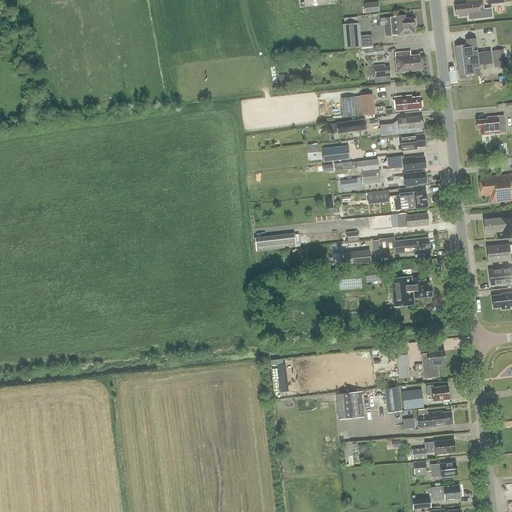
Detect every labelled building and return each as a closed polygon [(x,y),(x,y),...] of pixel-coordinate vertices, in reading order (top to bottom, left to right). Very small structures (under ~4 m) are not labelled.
[(482,0),(466,2),(467,5),(455,6),(455,15),(459,15),(459,17),(468,16),(469,20),(492,17),(491,9),(484,10),(482,0)] [(378,2),(364,3),(365,14),(379,12),(378,2)] [(396,17),(391,17),(393,36),(398,35),(398,36),(414,34),(414,27),(416,25),(416,20),(413,19),(413,18),(405,19),(405,16),(396,17)] [(361,48),(359,23),(342,25),(345,50),(361,48)] [(455,46),(459,79),(480,76),(479,66),(492,64),(491,51),(477,53),(476,39),(466,40),(466,45),(455,46)] [(492,51),(494,67),(506,65),(503,50),(492,51)] [(397,73),(421,71),(419,55),(411,56),(410,52),(395,53),(397,73)] [(384,65),(366,67),(366,76),(372,75),(372,79),(374,79),(374,83),(391,81),(389,66),(384,67),(384,65)] [(360,97),(353,97),(355,117),(375,115),(373,94),(360,96),(360,97)] [(411,98),(411,95),(395,97),(396,111),(421,108),(420,97),(411,98)] [(422,116),(398,118),(399,129),(410,128),(410,133),(423,132),(422,127),(423,127),(422,116)] [(487,120),(476,121),(477,129),(480,129),(481,135),(493,134),(492,134),(505,132),(504,116),(487,118),(487,120)] [(366,130),(365,120),(336,123),(337,134),(366,130)] [(401,150),(417,148),(425,147),(424,134),(400,137),(401,150)] [(323,150),(324,163),(349,160),(348,147),(323,150)] [(404,159),(403,156),(387,158),(388,170),(403,168),(404,171),(426,168),(424,157),(415,158),(415,157),(404,159)] [(352,162),(343,163),(343,169),(357,168),(358,172),(362,172),(362,177),(380,175),(380,169),(379,159),(352,162)] [(405,187),(417,185),(417,184),(426,183),(425,172),(403,175),(405,187)] [(511,199),(511,173),(489,176),(490,179),(479,180),(481,196),(491,194),(492,202),(511,199)] [(380,175),(362,177),(363,183),(381,181),(380,175)] [(350,187),(358,186),(357,179),(349,180),(350,187)] [(369,205),(389,202),(388,190),(368,193),(369,205)] [(401,211),(428,207),(426,191),(399,194),(401,211)] [(337,207),(335,197),(328,198),(330,208),(337,207)] [(407,216),(406,213),(397,214),(399,228),(407,227),(407,228),(428,225),(427,214),(407,216)] [(511,237),(511,217),(484,220),(485,233),(496,232),(497,239),(511,237)] [(358,231),(346,232),(347,242),(359,241),(358,231)] [(256,252),(296,247),(294,233),(254,238),(256,252)] [(394,238),(379,239),(379,240),(380,251),(387,250),(388,254),(395,254),(395,253),(430,250),(428,238),(394,242),(394,238)] [(486,246),(488,263),(511,260),(511,254),(510,254),(509,244),(486,246)] [(341,267),(371,264),(370,250),(339,253),(341,267)] [(381,281),(379,268),(365,269),(366,282),(381,281)] [(511,269),(511,268),(490,270),(491,286),(511,283),(511,269)] [(391,279),(394,307),(413,305),(413,299),(424,297),(424,302),(426,304),(430,303),(432,301),(431,296),(432,296),(431,287),(430,287),(429,278),(412,279),(412,277),(391,279)] [(511,305),(511,294),(503,295),(492,297),(494,308),(503,307),(504,308),(509,308),(509,306),(511,305)] [(427,353),(421,353),(422,357),(423,368),(424,378),(440,376),(439,366),(441,366),(446,365),(444,351),(427,353)] [(408,355),(397,356),(398,369),(398,373),(399,379),(410,377),(408,355)] [(285,364),(277,365),(280,393),(288,392),(285,364)] [(433,388),(433,386),(426,386),(427,396),(433,395),(433,401),(450,399),(448,386),(433,388)] [(399,387),(384,389),(388,414),(402,412),(399,387)] [(422,390),(402,392),(404,410),(423,408),(422,390)] [(363,418),(360,393),(335,395),(338,421),(363,418)] [(427,409),(417,410),(419,422),(419,427),(420,428),(428,427),(429,427),(430,428),(437,428),(436,426),(452,424),(451,412),(442,413),(441,412),(427,413),(427,409)] [(417,418),(406,418),(406,428),(418,428),(417,418)] [(435,454),(455,452),(454,440),(434,442),(425,443),(425,448),(412,450),(413,459),(427,458),(426,453),(435,452),(435,454)] [(346,467),(354,466),(351,442),(343,443),(346,467)] [(416,475),(428,474),(427,462),(415,463),(416,475)] [(453,479),(453,475),(457,475),(455,463),(430,465),(431,477),(442,476),(442,481),(453,479)] [(444,489),(431,490),(432,501),(445,500),(445,501),(451,500),(450,499),(460,498),(459,486),(444,488),(444,489)] [(424,501),(412,502),(413,505),(413,509),(431,507),(430,501),(430,500),(424,501)]
